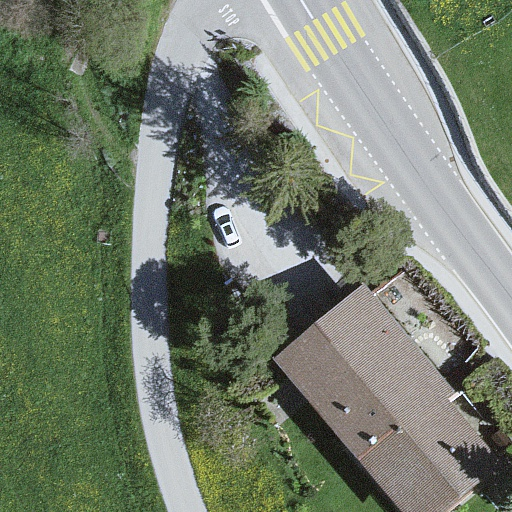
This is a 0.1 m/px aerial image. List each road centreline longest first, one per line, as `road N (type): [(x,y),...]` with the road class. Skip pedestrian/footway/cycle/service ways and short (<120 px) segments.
road 1 (unclassified): [(219,0),(186,40),(170,80),(149,253),(151,376),(186,511)]
road 2 (tertiary): [(302,0),(511,296)]
